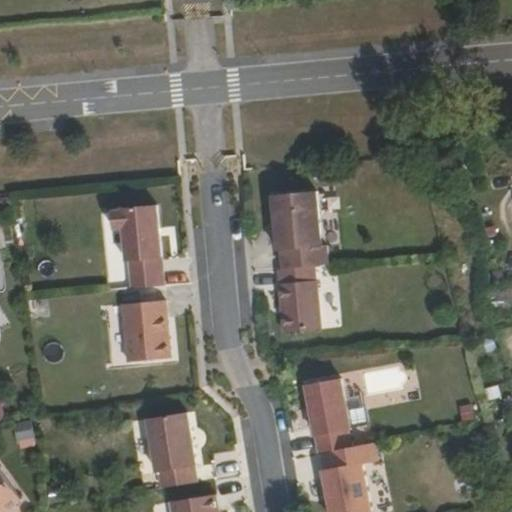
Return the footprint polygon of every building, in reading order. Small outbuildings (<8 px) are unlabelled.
[(484,189),(511,187),(511,169),(508,146),(478,149),(484,189)] [(315,267),(329,266),(327,246),(321,247),(316,192),(272,196),(274,220),(276,220),(277,231),(275,231),(276,251),(280,251),(281,270),(315,267)] [(166,287),(159,205),(124,208),(124,211),(114,212),(116,229),(126,228),(129,261),(132,261),(134,290),(166,287)] [(377,217),(380,245),(396,243),(392,215),(377,217)] [(511,264),(511,239),(497,243),(503,267),(511,264)] [(315,267),(281,270),(282,284),(282,285),(286,333),(321,329),(317,282),(316,282),(315,267)] [(511,287),(511,284),(487,291),(494,319),(511,314),(511,287)] [(165,302),(121,305),(126,362),(169,360),(165,302)] [(511,335),(508,324),(495,328),(506,363),(511,361),(511,335)] [(315,438),(318,455),(322,454),(351,449),(348,431),(350,431),(341,380),(306,386),(315,438)] [(161,490),(196,484),(193,468),(195,468),(186,414),(147,420),(155,474),(158,474),(161,490)] [(15,425),(20,449),(38,445),(32,421),(15,425)] [(351,449),(322,454),(325,472),(323,473),(326,490),(329,490),(333,506),(329,507),(330,511),(371,511),(362,465),(377,462),(373,444),(351,449)] [(0,511),(4,511),(22,499),(0,468),(0,511)] [(217,511),(215,494),(169,502),(170,511),(217,511)]
